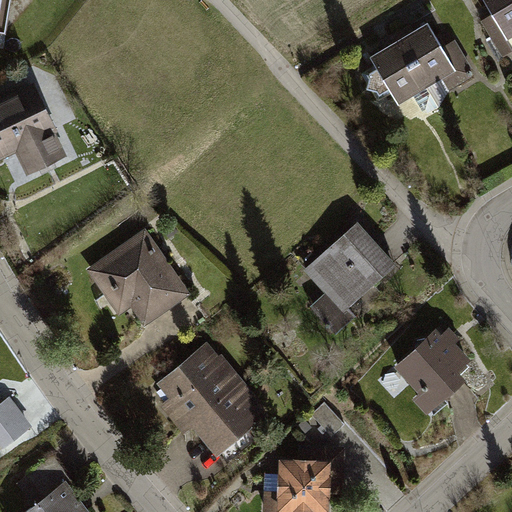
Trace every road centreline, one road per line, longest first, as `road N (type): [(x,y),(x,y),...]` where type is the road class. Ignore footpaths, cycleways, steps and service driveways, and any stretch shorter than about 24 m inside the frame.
road 1 (residential): [(216,0),(439,232),(481,245)]
road 2 (residential): [(160,511),(94,438),(0,299)]
